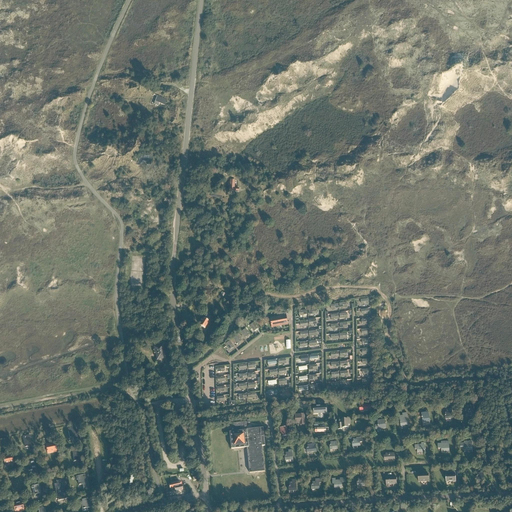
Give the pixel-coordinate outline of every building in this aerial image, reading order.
[(166,100),(157,96),(155,101),(153,105),(158,106),(159,103),(164,105),(166,100)] [(150,166),(152,158),(141,155),(140,159),(139,159),(138,163),(137,163),(136,165),(138,166),(142,161),(146,162),(147,165),(150,166)] [(238,192),(238,189),(234,188),(234,181),(230,180),(228,193),(231,193),(231,192),(236,192),(238,192)] [(274,314),(275,318),(270,319),(272,328),(288,325),(286,312),(274,314)] [(204,319),(202,321),(201,320),(200,323),(201,323),(199,325),(204,329),(209,322),(208,321),(211,317),(207,315),(204,319)] [(259,329),(254,323),(250,326),(254,332),(259,329)] [(250,335),(245,329),(241,332),(245,338),(250,335)] [(242,341),(238,335),(233,339),(238,345),(242,341)] [(234,348),(230,341),(225,344),(230,351),(234,348)] [(157,360),(165,358),(162,346),(154,347),(157,360)] [(218,350),(209,356),(212,360),(221,353),(218,350)] [(468,416),(474,415),(473,409),(475,408),(475,405),(465,407),(466,411),(468,411),(468,416)] [(322,406),(314,407),(314,414),(319,414),(319,413),(326,413),(326,409),(326,408),(326,406),(322,406)] [(426,411),(426,413),(421,413),(423,423),(430,422),(428,412),(428,411),(426,411)] [(408,425),(407,416),(406,413),(404,414),(405,416),(399,417),(401,426),(408,425)] [(304,414),(299,415),(295,415),(296,424),(300,423),(300,425),(305,425),(304,414)] [(341,420),(341,423),(337,424),(337,430),(342,429),(342,428),(348,428),(348,425),(350,425),(349,418),(347,418),(347,419),(341,420)] [(378,425),(375,426),(376,430),(378,430),(386,429),(385,420),(377,421),(378,425)] [(234,432),(230,432),(232,449),(234,449),(247,448),(250,473),(265,472),(262,446),(265,446),(263,428),(251,429),(251,430),(247,430),(240,431),(240,428),(247,427),(246,422),(232,424),(232,428),(234,428),(234,432)] [(287,427),(280,428),(281,432),(282,432),(282,437),(283,437),(283,438),(288,437),(288,436),(287,427)] [(75,428),(74,428),(68,430),(70,438),(73,438),(74,440),(78,439),(75,428)] [(29,435),(23,437),(25,448),(29,447),(30,451),(34,451),(33,446),(31,446),(29,435)] [(356,437),(356,439),(353,440),(353,443),(352,443),(353,447),(360,446),(360,443),(362,443),(361,437),(356,437)] [(331,446),(329,446),(330,450),(338,449),(337,442),(330,443),(331,446)] [(446,444),(441,444),(438,444),(438,449),(441,449),(442,451),(449,451),(449,442),(446,442),(446,444)] [(465,444),(460,444),(461,448),(464,447),(465,450),(472,450),(472,442),(468,442),(468,443),(467,443),(467,442),(465,442),(465,444)] [(312,443),(312,445),(308,446),(308,448),(307,449),(307,453),(316,452),(316,445),(315,445),(315,443),(312,443)] [(56,452),(55,445),(55,444),(46,445),(47,454),(56,452)] [(79,452),(77,452),(77,449),(72,450),(74,462),(78,461),(78,465),(81,464),(79,452)] [(285,461),(293,460),(292,450),(288,451),(289,453),(286,453),(286,456),(285,457),(285,461)] [(7,465),(14,464),(11,453),(9,453),(10,455),(3,457),(4,461),(5,466),(7,465)] [(35,461),(28,462),(27,463),(27,466),(29,471),(30,471),(33,471),(34,475),(37,474),(35,461)] [(455,473),(446,473),(446,475),(446,482),(456,482),(456,475),(455,475),(455,473)] [(87,487),(85,476),(83,476),(83,475),(77,476),(79,486),(82,485),(83,488),(87,487)] [(345,478),(340,478),(340,480),(335,481),(335,479),(332,479),(333,484),(334,484),(335,488),(342,488),(342,482),(345,482),(345,478)] [(57,484),(54,485),(57,497),(55,498),(56,500),(57,499),(58,501),(67,499),(64,485),(66,485),(65,479),(56,481),(57,484)] [(321,483),(321,479),(315,479),(316,482),(313,482),(313,485),(311,486),(312,490),(320,489),(319,483),(321,483)] [(290,487),(289,487),(289,491),(297,491),(296,482),(290,483),(290,487)] [(180,483),(169,485),(170,489),(174,488),(175,492),(183,490),(182,486),(181,486),(180,483)] [(35,494),(35,495),(39,494),(39,496),(44,495),(43,491),(41,492),(39,485),(31,486),(32,489),(33,493),(34,495),(35,494)] [(89,499),(82,500),(82,503),(81,503),(82,509),(83,509),(91,508),(89,499)] [(19,501),(20,503),(13,504),(14,510),(14,511),(19,511),(24,511),(22,500),(19,501)]
